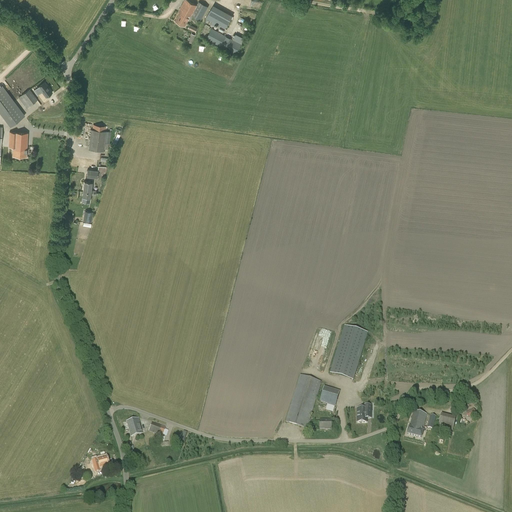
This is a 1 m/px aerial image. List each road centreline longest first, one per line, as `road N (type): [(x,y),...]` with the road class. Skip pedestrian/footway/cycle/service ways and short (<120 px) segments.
road 1 (unclassified): [(107,411),(55,271),(73,105),(66,72)]
road 2 (unclassified): [(386,428),(350,440),(240,440),(134,409),(107,411)]
road 3 (track): [(511,348),(470,384),(411,390),(386,428)]
